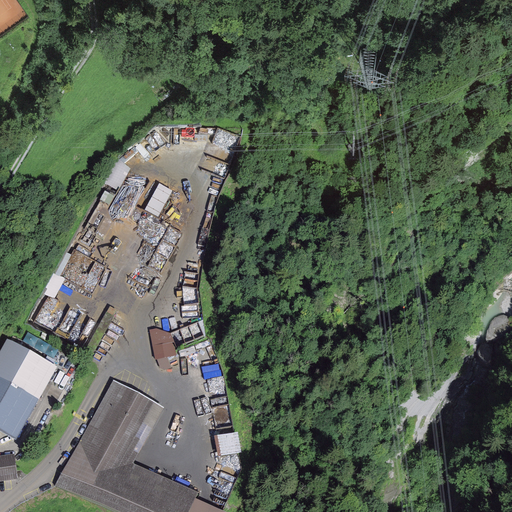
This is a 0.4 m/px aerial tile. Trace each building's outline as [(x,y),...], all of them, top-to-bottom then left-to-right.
[(120,194),(133,171),(117,163),(104,185),(120,194)] [(161,217),(173,189),(159,183),(147,211),(161,217)] [(105,194),(103,202),(111,205),(114,198),(105,194)] [(105,241),(115,228),(118,230),(125,221),(105,205),(90,223),(99,230),(96,234),(105,241)] [(77,286),(95,294),(108,268),(93,261),(82,282),(80,281),(77,286)] [(56,276),(46,296),(57,301),(67,281),(56,276)] [(156,332),(151,333),(157,362),(175,358),(171,338),(156,332)] [(50,371),(3,344),(0,349),(0,435),(13,443),(35,405),(32,403),(50,371)] [(160,415),(114,389),(59,487),(111,511),(190,511),(196,500),(130,470),(160,415)] [(219,450),(243,445),(238,424),(215,430),(219,450)] [(13,460),(0,461),(0,485),(16,483),(13,460)]
